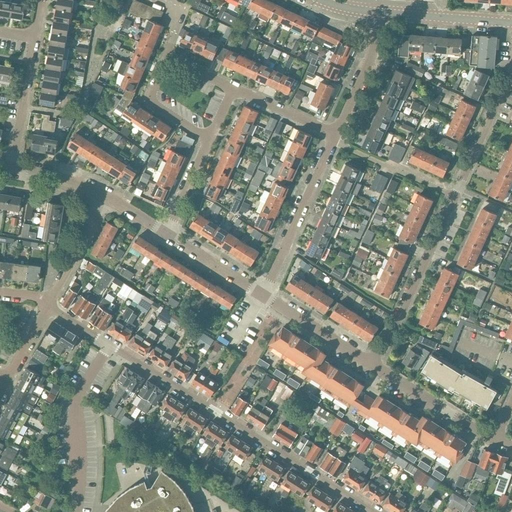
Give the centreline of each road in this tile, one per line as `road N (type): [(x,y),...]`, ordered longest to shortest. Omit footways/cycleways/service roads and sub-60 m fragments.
road 1 (residential): [(110,344),(374,511)]
road 2 (residential): [(372,365),(454,197)]
road 3 (residential): [(110,344),(76,396),(75,511)]
road 4 (residential): [(262,295),(330,143)]
road 5 (residential): [(454,197),(511,63)]
road 6 (residential): [(494,440),(372,365)]
road 7 (residential): [(330,143),(454,197)]
road 8 (residential): [(333,136),(374,48),(379,14)]
road 9 (residential): [(372,365),(262,295)]
road 10 (residential): [(11,166),(33,40)]
road 11 (residential): [(209,143),(148,98),(165,51)]
